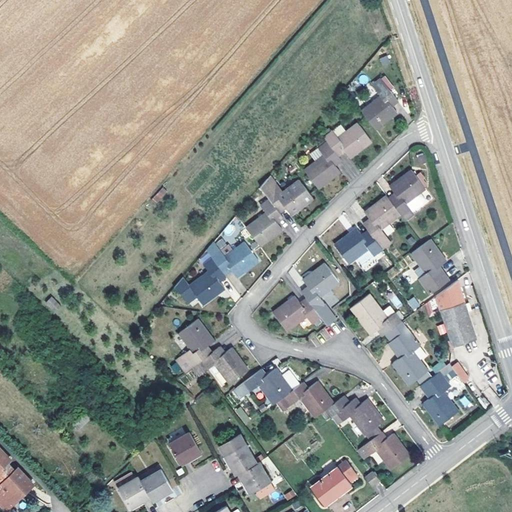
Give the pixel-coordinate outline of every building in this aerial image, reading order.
[(387,56),(380,58),(383,66),(390,64),(387,56)] [(380,96),(361,111),(375,129),(397,112),(392,105),(387,100),(394,95),(381,78),(372,86),(380,96)] [(387,100),(392,105),(397,100),(394,95),(387,100)] [(332,131),(324,137),(327,141),(333,150),(340,145),(344,150),(349,158),(371,141),(357,123),(338,137),(332,131)] [(323,156),(304,170),(317,187),(340,171),(335,164),(331,159),(337,154),(333,150),(327,141),(318,148),(323,156)] [(337,154),(338,155),(344,150),(340,145),(333,150),(337,154)] [(331,159),(335,164),(341,160),(338,155),(337,154),(331,159)] [(400,214),(404,220),(413,213),(412,212),(425,203),(425,199),(420,192),(425,188),(412,170),(389,186),(394,193),(398,199),(392,204),(400,214)] [(281,202),(285,207),(290,214),(312,197),(299,180),(279,194),(274,188),(265,194),(269,199),(275,206),(281,202)] [(158,203),(166,191),(161,187),(152,199),(158,203)] [(398,199),(394,193),(388,198),(392,204),(398,199)] [(372,236),(381,249),(390,242),(381,229),(400,214),(392,204),(388,198),(386,196),(364,212),(370,219),(363,224),(368,230),(372,236)] [(275,206),(269,199),(260,206),(265,213),(245,228),(259,246),(281,229),(276,222),(272,216),(278,211),(275,206)] [(278,211),(279,212),(285,207),(281,202),(275,206),(278,211)] [(272,216),(276,222),(282,217),(279,212),(278,211),(272,216)] [(365,241),(361,235),(356,228),(335,244),(348,263),(368,249),(373,255),(381,249),(372,236),(365,241)] [(365,241),(372,236),(368,230),(361,235),(365,241)] [(422,245),(411,253),(419,264),(413,268),(431,294),(445,283),(450,279),(440,266),(446,261),(429,239),(422,245)] [(226,264),(230,269),(235,277),(257,260),(244,242),(233,250),(228,244),(220,250),(219,249),(210,256),(212,258),(219,268),(226,264)] [(188,286),(181,277),(171,289),(179,294),(186,302),(195,296),(202,304),(225,288),(219,280),(215,275),(221,270),(219,268),(212,258),(203,264),(208,271),(188,286)] [(303,280),(307,287),(312,293),(305,297),(306,298),(310,304),(315,310),(324,303),(319,296),(338,282),(325,263),(303,280)] [(221,270),(223,274),(230,269),(226,264),(219,268),(221,270)] [(223,274),(221,270),(215,275),(219,280),(225,276),(223,274)] [(457,279),(435,296),(451,346),(476,338),(457,279)] [(301,292),(305,297),(312,293),(307,287),(301,292)] [(393,293),(388,296),(397,309),(402,305),(393,293)] [(385,334),(401,322),(389,306),(381,311),(368,294),(350,308),(370,335),(378,329),(383,335),(385,334)] [(52,296),(45,303),(54,312),(61,305),(52,296)] [(311,323),(319,316),(315,310),(310,304),(305,308),(300,303),(295,296),(273,312),(286,331),(305,316),(311,323)] [(306,298),(300,303),(305,308),(310,304),(306,298)] [(416,299),(409,304),(413,310),(421,305),(416,299)] [(435,299),(424,302),(427,313),(438,310),(435,299)] [(194,351),(185,358),(176,365),(183,374),(192,366),(205,356),(200,349),(206,344),(213,340),(196,319),(179,332),(194,351)] [(407,329),(401,322),(385,334),(390,341),(407,329)] [(388,343),(395,352),(401,348),(405,354),(399,358),(392,363),(408,384),(416,379),(420,385),(431,376),(417,358),(423,353),(418,347),(420,346),(407,329),(390,341),(388,343)] [(194,351),(179,332),(170,339),(185,358),(194,351)] [(200,349),(205,356),(212,351),(206,344),(200,349)] [(219,356),(224,352),(219,345),(214,349),(219,356)] [(205,356),(192,366),(199,375),(215,364),(230,383),(247,370),(230,348),(224,352),(219,356),(214,349),(212,351),(205,356)] [(395,352),(399,358),(405,354),(401,348),(395,352)] [(449,363),(438,371),(431,376),(420,385),(425,392),(431,388),(435,394),(430,398),(423,403),(439,425),(458,411),(443,391),(450,386),(446,382),(457,374),(449,363)] [(261,367),(258,370),(263,377),(266,374),(261,367)] [(274,368),(266,374),(263,377),(258,370),(242,382),(249,391),(254,388),(259,384),(261,388),(273,403),(283,396),(299,384),(288,369),(280,375),(274,368)] [(300,397),(314,417),(325,409),(333,403),(317,381),(308,387),(305,390),(300,383),(299,384),(283,396),(290,404),(300,397)] [(240,398),(249,391),(242,382),(233,389),(240,398)] [(425,392),(430,398),(435,394),(431,388),(425,392)] [(366,398),(360,403),(354,407),(349,401),(344,394),(333,403),(325,409),(330,416),(336,411),(343,420),(350,415),(364,434),(376,425),(383,420),(366,398)] [(467,396),(459,399),(463,410),(472,406),(467,396)] [(355,397),(349,401),(354,407),(360,403),(355,397)] [(234,411),(245,424),(251,419),(240,406),(234,411)] [(88,420),(82,413),(71,423),(75,428),(79,424),(81,426),(88,420)] [(364,434),(369,440),(381,431),(376,425),(364,434)] [(386,438),(381,431),(369,440),(356,450),(363,459),(375,449),(390,469),(409,455),(393,433),(386,438)] [(188,432),(169,443),(180,464),(200,453),(188,432)] [(235,474),(238,473),(256,462),(255,462),(253,459),(239,434),(219,446),(224,454),(235,474)] [(0,504),(5,510),(33,484),(17,466),(14,470),(7,462),(10,460),(0,448),(0,480),(1,482),(0,482),(0,504)] [(346,459),(337,466),(348,481),(357,475),(346,459)] [(269,482),(258,461),(256,462),(238,473),(250,493),(269,482)] [(337,466),(311,486),(325,504),(351,485),(348,481),(337,466)] [(149,497),(151,501),(172,489),(160,469),(140,481),(149,497)] [(379,480),(372,471),(364,477),(370,485),(379,480)] [(140,481),(137,476),(117,488),(129,508),(149,497),(140,481)]
